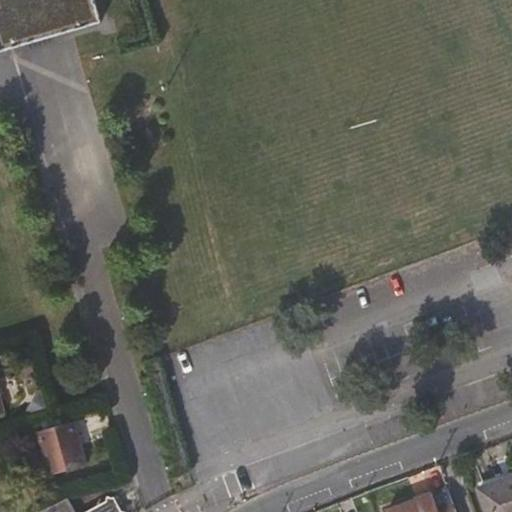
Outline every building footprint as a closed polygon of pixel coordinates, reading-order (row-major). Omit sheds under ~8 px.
[(0,0),(0,48),(96,21),(89,0),(0,0)] [(0,420),(8,417),(0,391),(0,420)] [(41,433),(53,478),(86,467),(74,421),(41,433)] [(511,511),(511,476),(481,488),(489,511),(511,511)] [(457,511),(455,511),(438,511),(433,494),(388,511),(457,511)] [(122,511),(116,500),(90,511),(77,511),(71,498),(59,503),(62,509),(56,511),(122,511)]
